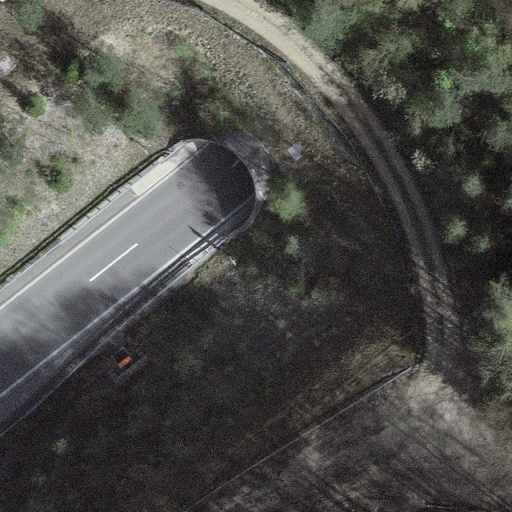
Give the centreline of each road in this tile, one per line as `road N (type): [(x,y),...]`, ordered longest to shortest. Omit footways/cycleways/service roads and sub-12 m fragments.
road 1 (track): [(213,0),(278,38),(310,77),(388,220),(434,281),(443,337),(428,415),(403,436),(234,511)]
road 2 (motorway): [(0,352),(444,0)]
road 3 (motorway): [(122,0),(0,96)]
